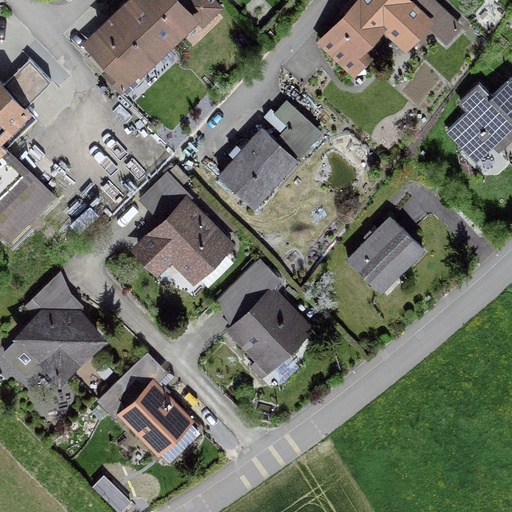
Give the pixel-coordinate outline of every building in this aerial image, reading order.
[(130,0),(128,2),(162,38),(191,11),(182,2),(184,0),(130,0)] [(359,0),(321,40),(353,71),(368,55),(361,47),(384,22),(381,18),(398,0),(359,0)] [(459,26),(439,7),(441,5),(435,0),(398,0),(381,18),(384,22),(405,43),(426,21),(446,41),(459,26)] [(162,38),(128,2),(118,12),(109,20),(114,26),(91,48),(112,70),(126,56),(135,65),(162,38)] [(0,232),(2,234),(47,190),(5,147),(35,116),(25,105),(51,79),(30,57),(3,83),(0,80),(0,232)] [(511,77),(511,76),(492,94),(480,82),(461,100),(469,109),(448,129),(465,146),(480,132),(495,147),(511,130),(511,77)] [(290,124),(286,130),(296,129),(299,132),(309,121),(287,101),(277,112),(290,124)] [(231,150),(237,156),(220,174),(252,204),(296,156),(263,127),(243,150),(237,144),(231,150)] [(152,210),(179,184),(167,171),(140,197),(152,210)] [(226,243),(186,202),(139,247),(157,266),(171,252),(194,274),(226,243)] [(348,258),(376,286),(392,269),(396,274),(423,246),(391,215),(348,258)] [(231,327),(260,357),(273,345),(278,351),(305,324),(270,289),(231,327)] [(59,374),(74,359),(74,355),(78,356),(99,336),(82,318),(81,307),(71,297),(61,307),(60,312),(55,312),(52,317),(39,317),(5,350),(5,354),(23,374),(30,374),(45,359),(59,374)] [(153,380),(147,386),(137,375),(117,395),(127,406),(121,411),(155,445),(186,415),(182,410),(186,406),(173,392),(168,396),(153,380)]
